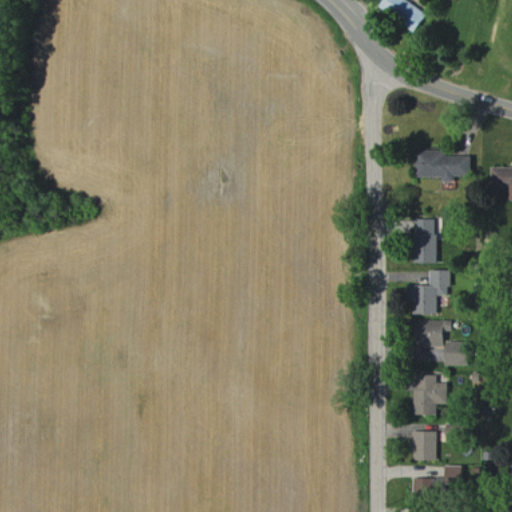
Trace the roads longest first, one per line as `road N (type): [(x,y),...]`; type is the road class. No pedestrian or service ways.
road 1 (residential): [(380,60),(377,511)]
road 2 (residential): [(380,60),(416,81),(511,109)]
